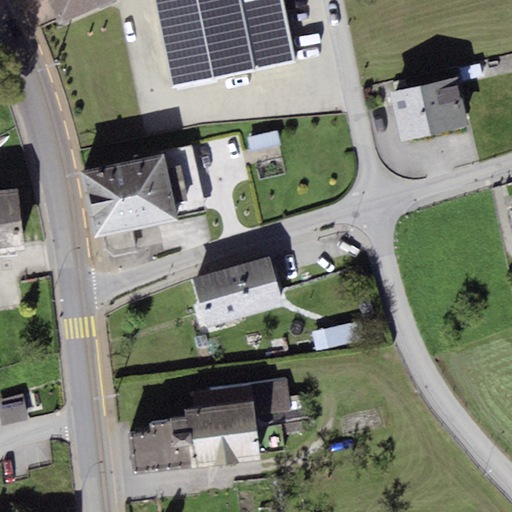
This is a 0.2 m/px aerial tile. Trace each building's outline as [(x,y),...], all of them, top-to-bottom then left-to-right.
[(118,0),(48,0),(61,28),(120,2),(118,0)] [(296,64),(283,0),(156,0),(174,88),(296,64)] [(458,79),(390,95),(401,146),(470,131),(458,79)] [(166,155),(123,164),(137,232),(180,224),(166,155)] [(123,164),(82,172),(96,241),(137,232),(123,164)] [(19,190),(0,192),(0,250),(24,248),(19,190)] [(271,259),(193,280),(206,329),(285,308),(271,259)] [(197,410),(186,411),(187,419),(192,471),(261,463),(255,416),(293,412),(290,381),(195,392),(197,410)] [(134,477),(192,471),(187,419),(153,423),(154,431),(129,434),(134,477)]
